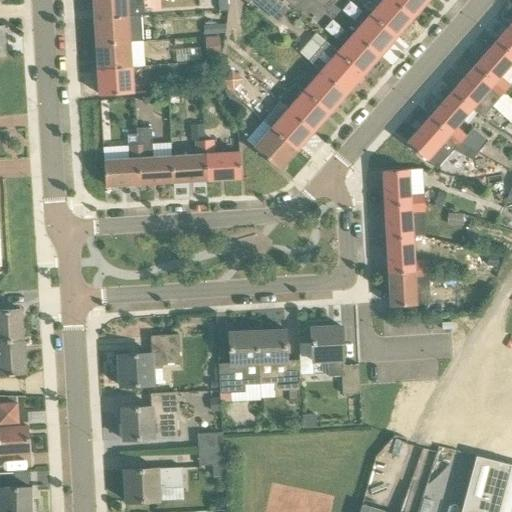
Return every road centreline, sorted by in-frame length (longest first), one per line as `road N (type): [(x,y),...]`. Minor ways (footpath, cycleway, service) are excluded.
road 1 (residential): [(70,299),(337,280),(346,265),(343,208),(327,179)]
road 2 (residential): [(67,230),(268,217),(301,203),(327,179)]
road 3 (residential): [(327,179),(484,0)]
road 4 (residential): [(67,230),(53,198),(42,0)]
road 5 (residential): [(77,511),(70,299)]
